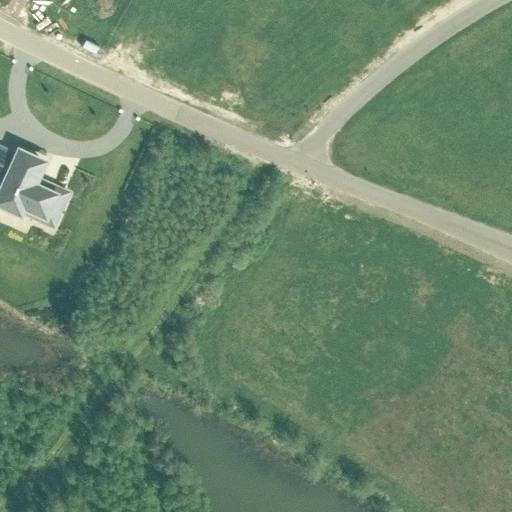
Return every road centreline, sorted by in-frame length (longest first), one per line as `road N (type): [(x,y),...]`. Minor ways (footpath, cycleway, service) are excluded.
road 1 (track): [(6,511),(160,317),(272,155)]
road 2 (unclassified): [(300,165),(0,28)]
road 3 (unclassified): [(491,0),(370,84),(324,128),(300,165)]
road 4 (unclassified): [(511,250),(300,165)]
